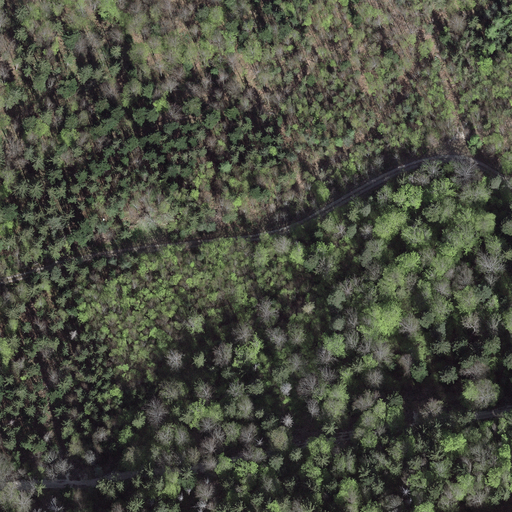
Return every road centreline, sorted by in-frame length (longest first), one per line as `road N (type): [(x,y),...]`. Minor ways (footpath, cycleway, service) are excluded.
road 1 (track): [(0,279),(66,258),(293,229),(413,164),(464,159),(511,183)]
road 2 (track): [(511,409),(358,432),(196,469),(0,487)]
